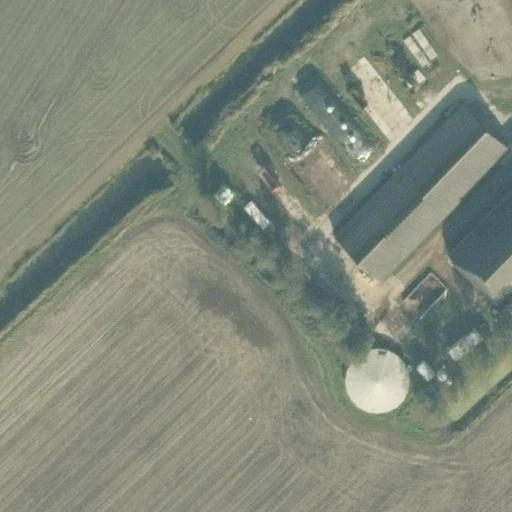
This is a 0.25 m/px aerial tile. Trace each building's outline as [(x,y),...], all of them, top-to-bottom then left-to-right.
[(348,67),(363,62),(359,49),(344,54),(348,67)] [(332,233),(378,278),(507,146),(460,100),(332,233)] [(511,183),(445,252),(497,300),(511,284),(511,183)] [(511,322),(511,320),(511,291),(496,308),(511,322)] [(396,351),(387,347),(377,345),(368,346),(359,351),(351,359),(346,368),(345,378),(347,388),(352,396),(359,404),(367,409),(378,409),(387,408),(396,404),(404,396),(408,387),(410,377),(408,368),(404,358),(396,351)]
